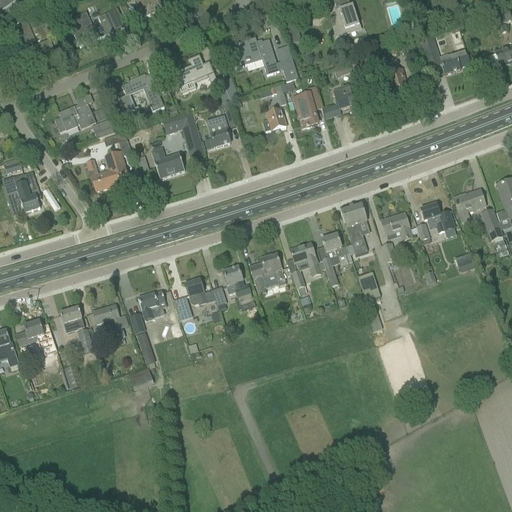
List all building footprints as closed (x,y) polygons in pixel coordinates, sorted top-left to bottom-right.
[(0,0),(0,16),(3,14),(8,20),(23,10),(18,3),(19,3),(16,0),(0,0)] [(132,0),(142,21),(157,14),(154,7),(159,5),(160,8),(166,5),(163,0),(151,0),(150,0),(132,0)] [(331,26),(336,41),(362,32),(360,28),(353,8),(351,8),(349,1),(352,0),(332,0),(337,12),(332,13),(334,20),(331,21),(332,25),(331,26)] [(492,17),(496,28),(511,22),(508,12),(492,17)] [(86,14),(67,24),(76,40),(80,50),(113,34),(105,17),(98,20),(101,25),(94,29),(86,14)] [(27,60),(30,67),(55,56),(51,47),(49,42),(36,47),(26,24),(16,28),(7,32),(12,44),(15,43),(17,49),(13,51),(19,64),(27,60)] [(451,34),(454,46),(463,44),(460,32),(451,34)] [(421,44),(427,61),(440,57),(434,39),(421,44)] [(240,52),(230,56),(233,65),(235,64),(237,71),(245,68),(244,66),(261,60),(262,61),(263,63),(265,70),(264,71),(267,78),(279,74),(277,66),(272,52),(269,42),(257,46),(256,41),(238,46),(240,52)] [(396,49),(390,51),(392,59),(398,58),(396,49)] [(489,59),(493,70),(500,68),(500,70),(511,65),(511,49),(495,55),(496,57),(489,59)] [(451,62),(440,66),(444,78),(461,73),(460,71),(471,68),(467,56),(450,61),(451,62)] [(175,81),(179,91),(186,88),(208,79),(213,90),(219,86),(214,76),(209,65),(203,67),(200,58),(189,62),(191,68),(180,73),(182,78),(175,81)] [(354,74),(357,82),(376,76),(371,60),(351,66),(353,74),(354,74)] [(292,61),(281,65),(283,72),(287,85),(299,81),(292,61)] [(340,79),(353,74),(351,66),(333,72),(336,80),(340,79)] [(121,109),(125,117),(125,116),(136,111),(130,98),(144,92),(153,114),(164,110),(156,89),(162,86),(155,71),(148,74),(150,79),(144,81),(143,78),(131,83),(131,85),(122,89),(126,99),(119,102),(119,101),(118,101),(120,106),(119,107),(120,110),(121,109)] [(387,76),(392,94),(407,89),(402,72),(387,76)] [(277,97),(280,109),(286,107),(283,95),(281,88),(270,91),(272,98),(277,97)] [(350,109),(351,113),(356,111),(351,95),(349,89),(334,94),(340,112),(350,109)] [(294,102),(302,131),(318,126),(313,109),(321,107),(316,91),(309,93),(310,97),(294,102)] [(56,123),(61,135),(66,133),(67,134),(78,130),(77,128),(79,127),(81,132),(96,126),(88,107),(94,104),(90,97),(76,103),(79,110),(76,111),(75,109),(59,116),(61,120),(55,123),(55,124),(56,123)] [(240,103),(233,106),(235,112),(242,110),(240,103)] [(225,113),(231,131),(237,129),(230,104),(221,107),(223,114),(225,113)] [(165,112),(169,120),(178,116),(175,108),(165,112)] [(363,111),(356,114),(359,120),(365,117),(363,111)] [(263,125),(265,135),(271,133),(272,134),(286,129),(281,112),(267,116),(269,123),(263,125)] [(37,115),(35,122),(41,123),(43,117),(37,115)] [(191,117),(180,120),(179,118),(163,124),(167,137),(183,132),(187,147),(199,143),(191,117)] [(92,129),(97,142),(114,136),(109,122),(92,129)] [(205,144),(207,153),(215,150),(215,151),(230,146),(226,133),(228,133),(226,125),(208,130),(212,142),(205,144)] [(126,141),(119,143),(124,159),(132,156),(126,141)] [(163,151),(151,155),(161,183),(185,174),(179,156),(166,161),(163,151)] [(88,166),(97,194),(130,184),(121,155),(106,160),(110,174),(99,177),(98,172),(96,172),(94,164),(88,166)] [(7,169),(5,170),(7,177),(13,175),(22,171),(20,165),(10,168),(7,169)] [(16,188),(7,191),(11,206),(16,219),(25,216),(41,212),(38,204),(42,203),(40,197),(38,189),(29,192),(24,177),(14,180),(16,188)] [(497,216),(500,225),(509,221),(510,223),(511,222),(511,182),(498,187),(506,213),(497,216)] [(462,199),(453,201),(462,226),(470,223),(467,215),(485,209),(480,194),(462,199)] [(363,238),(361,238),(358,227),(366,224),(361,206),(341,212),(347,230),(356,258),(368,254),(363,238)] [(436,207),(421,212),(424,221),(425,224),(426,224),(427,223),(430,231),(436,229),(438,237),(445,235),(454,232),(452,224),(449,215),(440,218),(436,207)] [(481,217),(492,245),(503,240),(493,213),(481,217)] [(405,217),(381,224),(386,239),(400,234),(403,244),(412,241),(409,231),(410,231),(405,217)] [(421,244),(422,248),(431,245),(425,227),(416,230),(417,231),(416,231),(418,235),(421,244)] [(323,242),(322,243),(326,256),(336,252),(338,260),(341,270),(349,267),(348,266),(346,257),(343,258),(341,251),(337,238),(330,240),(330,238),(322,240),(323,242)] [(494,244),(500,261),(509,258),(503,241),(494,244)] [(307,263),(309,271),(312,280),(321,277),(318,269),(311,246),(301,249),(301,251),(290,254),(295,267),(307,263)] [(382,250),(387,265),(396,262),(391,247),(382,250)] [(254,284),(259,298),(266,296),(265,291),(286,285),(280,267),(277,258),(261,262),(263,268),(250,271),(253,281),(254,284)] [(327,276),(332,290),(338,288),(334,274),(329,261),(322,263),(327,276)] [(458,267),(460,275),(475,270),(472,262),(458,267)] [(238,270),(223,275),(228,289),(235,286),(237,292),(236,292),(235,293),(238,300),(241,312),(242,313),(255,309),(255,308),(254,304),(253,305),(248,288),(245,289),(243,284),(243,283),(238,270)] [(381,272),(357,279),(364,304),(380,299),(377,287),(385,285),(381,272)] [(300,299),(307,297),(300,274),(292,276),(297,292),(297,291),(300,299)] [(433,275),(425,277),(428,286),(436,283),(433,275)] [(186,287),(185,287),(189,299),(191,307),(195,308),(199,307),(199,309),(215,304),(212,294),(204,296),(204,295),(200,282),(192,285),(190,283),(186,285),(186,287)] [(222,291),(212,294),(215,304),(216,304),(218,309),(227,306),(222,291)] [(142,314),(146,324),(154,321),(151,311),(159,309),(158,307),(166,305),(163,295),(155,297),(139,301),(142,314)] [(186,300),(174,304),(179,321),(192,317),(186,300)] [(116,309),(94,316),(97,327),(104,325),(107,336),(101,338),(103,347),(118,342),(120,347),(126,346),(124,340),(125,340),(123,332),(119,320),(116,309)] [(64,327),(67,337),(78,333),(85,331),(82,322),(83,321),(79,311),(60,316),(64,327)] [(140,317),(129,320),(135,338),(146,335),(140,317)] [(26,335),(23,336),(26,348),(35,345),(35,344),(37,343),(39,348),(41,354),(51,351),(49,345),(47,345),(44,338),(43,333),(40,324),(24,329),(26,335)] [(78,335),(85,357),(95,354),(88,332),(78,335)] [(0,365),(8,363),(10,370),(19,368),(15,353),(12,346),(11,346),(11,344),(8,334),(0,336),(0,365)] [(142,337),(136,339),(147,369),(149,368),(151,372),(153,371),(142,337)] [(65,373),(71,393),(84,388),(77,369),(65,373)] [(130,381),(134,394),(154,387),(150,375),(130,381)]
